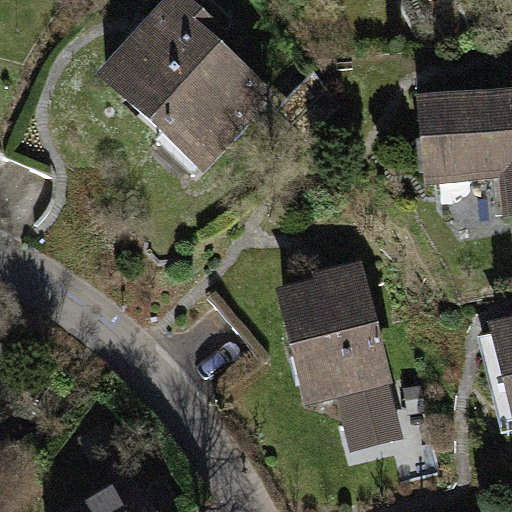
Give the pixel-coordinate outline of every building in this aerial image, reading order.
[(212,0),(179,0),(105,80),(218,183),(282,114),(212,49),(237,23),(212,0)] [(511,110),(423,119),(432,209),(503,202),(507,239),(511,238),(511,110)] [(368,276),(282,298),(314,422),(342,415),(355,466),(414,451),(368,276)] [(511,334),(496,339),(511,398),(511,334)] [(143,511),(127,485),(80,511),(143,511)]
